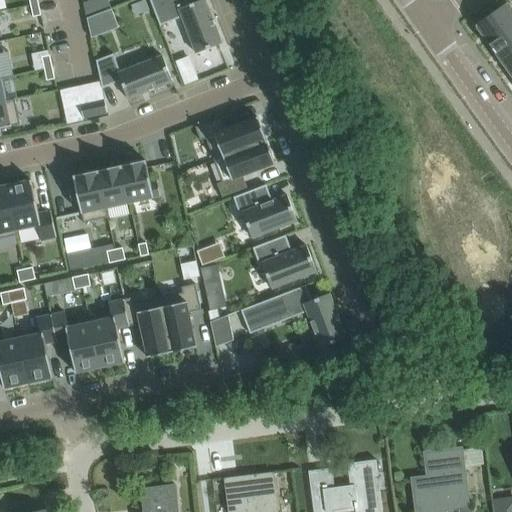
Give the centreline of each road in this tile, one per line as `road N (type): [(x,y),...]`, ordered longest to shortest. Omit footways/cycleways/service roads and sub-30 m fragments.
road 1 (residential): [(511,394),(83,453)]
road 2 (residential): [(0,162),(114,138),(264,79)]
road 3 (residential): [(360,319),(264,79)]
road 4 (residential): [(217,369),(72,402)]
road 5 (residential): [(511,141),(429,26)]
